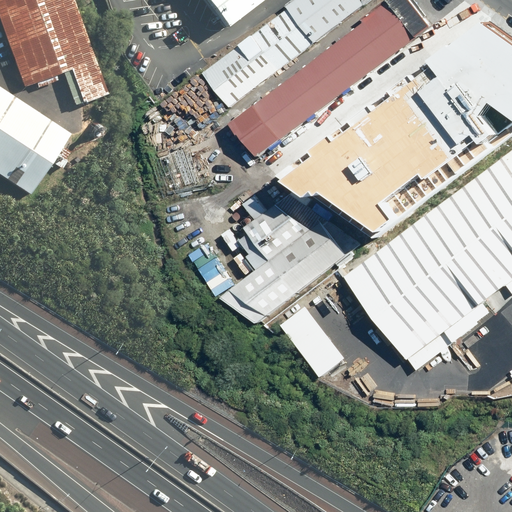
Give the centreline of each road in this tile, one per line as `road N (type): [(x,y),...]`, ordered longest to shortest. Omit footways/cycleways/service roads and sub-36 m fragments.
road 1 (motorway): [(0,298),(353,511)]
road 2 (motorway): [(0,325),(261,511)]
road 3 (motorway): [(198,511),(0,368)]
road 4 (motorway): [(97,511),(0,430)]
